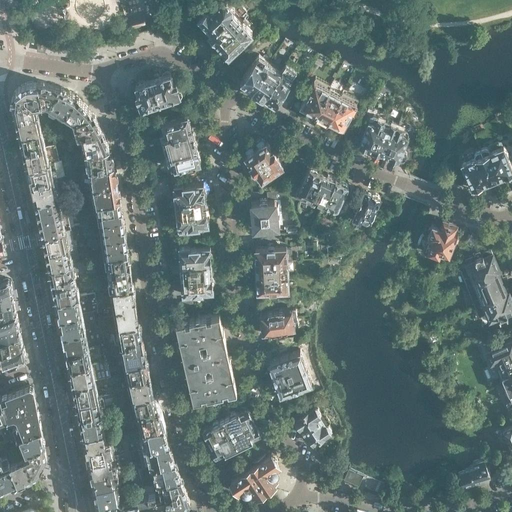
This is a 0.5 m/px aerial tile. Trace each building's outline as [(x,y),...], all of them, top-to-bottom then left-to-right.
[(209,30),(232,8),(235,6),(231,2),(228,0),(218,0),(215,3),(213,1),(206,7),(204,6),(199,11),(200,13),(198,14),(207,23),(205,25),(209,30)] [(218,42),(242,19),(232,8),(209,30),(208,31),(209,32),(209,34),(212,37),(214,37),(218,42)] [(133,19),(130,20),(131,26),(145,22),(143,17),(140,17),(139,16),(133,18),(133,19)] [(228,53),(248,34),(248,33),(252,29),(242,19),(218,42),(223,47),(222,49),(225,52),(227,52),(228,53)] [(46,44),(38,43),(37,50),(44,51),(46,44)] [(252,86),(270,60),(259,53),(256,57),(241,78),(252,86)] [(289,79),(299,64),(289,57),(281,68),(264,94),(275,101),(290,80),(289,79)] [(264,94),(281,68),(270,60),(252,86),(264,94)] [(182,89),(181,85),(178,83),(174,72),(171,73),(170,71),(169,71),(168,71),(167,71),(166,71),(164,72),(163,72),(163,73),(159,75),(158,74),(157,73),(156,73),(155,73),(154,73),(154,74),(153,75),(153,76),(153,77),(161,100),(179,93),(181,92),(182,89)] [(314,115),(329,86),(331,84),(315,76),(309,88),(306,86),(298,101),(301,103),(301,104),(299,107),(314,114),(314,115)] [(161,100),(153,77),(143,80),(142,80),(141,80),(139,80),(138,81),(137,82),(136,82),(135,83),(136,85),(134,86),(138,97),(136,100),(137,104),(141,106),(143,105),(143,106),(161,100)] [(43,102),(39,81),(36,81),(34,81),(32,81),(30,81),(29,81),(27,82),(25,83),(23,84),(21,85),(20,86),(18,87),(17,88),(15,90),(34,104),(43,102)] [(51,104),(61,86),(58,85),(52,83),(49,83),(47,82),(44,82),(42,81),(39,81),(43,102),(47,101),(51,104)] [(290,101),(299,88),(291,82),(282,96),(290,101)] [(65,113),(77,96),(74,94),(72,92),(70,91),(68,89),(65,88),(61,86),(51,104),(59,109),(57,111),(64,115),(65,113)] [(326,121),(341,93),(329,86),(314,115),(326,121)] [(36,114),(34,104),(15,90),(14,91),(13,93),(13,94),(12,96),(12,98),(12,99),(13,104),(16,118),(36,114)] [(344,126),(358,98),(343,90),(341,93),(326,121),(327,121),(342,129),(343,126),(344,126)] [(80,98),(77,96),(65,113),(74,119),(93,113),(91,111),(90,109),(87,105),(86,104),(82,100),(80,98)] [(191,126),(188,112),(176,115),(176,116),(163,120),(159,121),(161,129),(162,134),(191,126)] [(100,125),(98,121),(96,117),(93,113),(74,119),(76,126),(74,127),(76,135),(77,135),(82,134),(102,129),(102,128),(100,125)] [(38,125),(36,114),(16,118),(20,134),(39,130),(41,129),(40,124),(38,125)] [(372,150),(384,120),(385,117),(379,115),(377,118),(375,117),(374,117),(373,117),(372,117),(371,117),(371,118),(370,119),(369,120),(368,120),(359,144),(360,145),(361,146),(361,147),(362,147),(363,148),(364,148),(366,148),(367,148),(372,150)] [(385,155),(398,122),(392,120),(391,123),(384,120),(372,150),(373,150),(373,151),(374,152),(375,153),(376,153),(377,153),(379,153),(385,155)] [(403,149),(408,136),(408,135),(408,134),(408,133),(408,132),(408,131),(407,131),(406,130),(405,129),(403,128),(404,125),(398,122),(385,155),(390,157),(391,158),(392,159),(393,160),(394,160),(395,160),(396,160),(397,160),(398,160),(399,160),(400,160),(401,160),(402,160),(403,160),(404,160),(405,159),(405,158),(406,157),(407,156),(407,155),(407,154),(407,153),(406,152),(406,151),(405,150),(404,150),(404,149),(403,149)] [(197,145),(192,126),(191,126),(162,134),(168,153),(197,145)] [(104,132),(102,129),(82,134),(84,143),(82,143),(83,150),(87,150),(109,145),(108,142),(106,138),(105,135),(104,132)] [(42,140),(39,130),(20,134),(24,150),(43,145),(45,145),(44,140),(42,140)] [(277,156),(280,155),(274,146),(272,148),(266,140),(265,141),(263,138),(261,138),(256,141),(255,143),(256,144),(254,145),(272,172),(283,164),(277,156)] [(59,159),(55,143),(43,146),(43,145),(24,150),(27,166),(48,162),(49,161),(59,159)] [(113,158),(112,153),(110,153),(109,146),(109,145),(87,150),(88,156),(85,156),(86,163),(88,163),(88,167),(92,166),(113,162),(113,158)] [(201,159),(197,145),(168,153),(169,158),(171,166),(175,165),(189,162),(201,159)] [(272,172),(254,145),(253,146),(252,146),(250,145),(245,149),(245,151),(246,153),(245,154),(250,163),(248,164),(254,172),(256,171),(262,179),(272,172)] [(511,166),(508,156),(508,152),(506,149),(503,146),(503,145),(489,150),(488,148),(484,147),(480,149),(493,179),(505,174),(506,174),(507,174),(508,174),(509,174),(511,173),(511,172),(511,171),(511,166)] [(493,179),(480,149),(476,150),(474,154),(460,159),(461,163),(462,167),(463,170),(466,173),(472,188),(473,187),(475,187),(476,187),(477,187),(478,186),(479,186),(480,185),(481,184),(493,179)] [(53,177),(52,169),(49,170),(48,162),(27,166),(31,182),(53,177)] [(117,180),(116,170),(115,170),(114,162),(113,162),(92,166),(92,173),(90,173),(91,180),(92,179),(93,184),(117,180)] [(322,204),(335,176),(322,170),(323,170),(309,163),(295,194),(315,203),(316,201),(322,204)] [(337,205),(348,182),(335,176),(322,204),(321,206),(328,209),(331,202),(337,205)] [(59,194),(55,177),(53,177),(31,182),(35,199),(57,194),(59,194)] [(120,197),(119,189),(118,189),(117,180),(93,184),(94,188),(92,188),(93,195),(98,194),(99,201),(120,197)] [(205,195),(204,181),(183,183),(183,181),(173,182),(174,184),(173,184),(175,199),(205,195)] [(282,223),(280,197),(285,197),(283,189),(266,191),(267,197),(260,198),(260,199),(251,200),(253,226),(262,225),(262,226),(270,225),(270,224),(282,223)] [(376,207),(381,196),(380,196),(378,194),(375,192),(372,192),(366,189),(362,198),(358,205),(353,216),(366,223),(368,222),(370,218),(371,218),(372,216),(372,217),(376,209),(375,209),(376,207)] [(60,206),(57,194),(35,199),(38,216),(63,211),(62,206),(60,206)] [(207,209),(205,195),(175,199),(177,213),(207,209)] [(123,215),(120,197),(99,201),(94,202),(95,208),(97,208),(99,219),(123,215)] [(345,216),(352,201),(346,198),(339,213),(345,216)] [(209,223),(207,209),(177,213),(179,226),(179,228),(189,227),(188,225),(209,223)] [(65,228),(62,215),(64,215),(63,211),(38,216),(42,232),(65,228)] [(126,232),(123,215),(99,219),(97,219),(98,226),(101,225),(103,236),(126,232)] [(457,237),(458,234),(458,232),(457,232),(457,231),(453,230),(456,223),(452,222),(453,221),(447,219),(443,218),(440,225),(432,222),(431,225),(430,225),(429,226),(428,229),(428,231),(427,234),(425,234),(422,237),(420,242),(421,246),(420,246),(423,247),(422,247),(427,249),(438,254),(440,250),(448,254),(455,237),(456,238),(456,237),(457,237)] [(67,239),(65,228),(42,232),(46,249),(70,244),(69,239),(67,239)] [(300,237),(299,230),(285,231),(286,239),(300,237)] [(128,250),(126,232),(103,236),(101,236),(102,243),(104,243),(106,253),(107,253),(128,250)] [(471,247),(477,236),(472,233),(466,245),(471,247)] [(71,261),(68,249),(71,248),(70,244),(46,249),(49,265),(71,261)] [(211,259),(210,244),(190,246),(190,244),(179,244),(180,261),(211,259)] [(292,260),(291,245),(255,247),(256,262),(287,260),(292,260)] [(499,269),(492,252),(491,248),(481,252),(479,250),(474,252),(475,255),(474,255),(475,258),(468,261),(469,262),(463,265),(466,272),(463,274),(467,283),(499,269)] [(131,267),(128,250),(107,253),(108,261),(106,263),(107,270),(131,267)] [(90,267),(89,257),(82,258),(84,268),(90,267)] [(212,274),(211,259),(180,261),(182,276),(212,274)] [(288,274),(287,260),(256,262),(257,276),(288,274)] [(75,278),(73,269),(71,268),(73,267),(72,261),(71,261),(49,265),(53,282),(75,278)] [(133,283),(131,267),(107,270),(109,277),(111,279),(113,287),(133,283)] [(508,292),(505,284),(509,282),(507,276),(503,278),(499,269),(467,283),(476,305),(508,292)] [(213,289),(212,280),(212,274),(182,276),(183,293),(193,292),(193,290),(213,289)] [(288,288),(288,274),(257,276),(257,290),(288,288)] [(13,288),(11,279),(8,277),(2,279),(0,280),(0,292),(12,288),(13,288)] [(77,295),(75,288),(77,286),(75,278),(53,282),(56,299),(77,295)] [(135,296),(133,283),(113,287),(114,295),(111,296),(113,305),(136,302),(135,296)] [(0,315),(16,310),(12,288),(0,292),(0,315)] [(297,298),(296,291),(280,293),(280,300),(297,298)] [(511,314),(511,300),(508,292),(476,305),(480,315),(487,312),(491,323),(501,319),(502,322),(508,320),(507,317),(511,314)] [(80,311),(78,300),(88,298),(87,293),(77,295),(56,299),(59,316),(80,311)] [(139,320),(137,308),(136,302),(113,305),(115,315),(118,315),(119,324),(139,320)] [(297,316),(295,307),(292,307),(292,306),(259,311),(261,322),(297,316)] [(101,325),(98,308),(94,309),(80,311),(81,315),(94,313),(97,325),(101,325)] [(20,322),(18,316),(17,310),(16,310),(0,315),(0,328),(19,322),(20,322)] [(83,328),(81,315),(80,311),(59,316),(63,332),(83,328)] [(237,388),(229,353),(219,311),(200,315),(198,314),(196,314),(195,316),(176,321),(193,398),(212,393),(212,394),(214,395),(216,395),(217,392),(237,388)] [(298,325),(297,316),(261,322),(262,332),(295,327),(295,326),(298,325)] [(142,332),(139,320),(119,324),(120,332),(118,333),(120,342),(143,338),(142,332)] [(0,339),(21,333),(19,322),(0,328),(0,339)] [(108,359),(105,345),(101,325),(97,325),(83,328),(63,332),(69,366),(108,359)] [(23,343),(21,333),(0,339),(0,345),(1,351),(23,343)] [(511,338),(507,340),(505,334),(485,342),(488,348),(485,349),(490,361),(493,361),(499,377),(502,384),(505,383),(511,380),(511,338)] [(146,356),(144,344),(143,338),(120,342),(122,352),(124,352),(126,360),(146,356)] [(24,356),(26,353),(24,343),(23,343),(1,351),(4,364),(24,356)] [(312,380),(308,369),(307,369),(304,359),(300,348),(289,352),(289,351),(279,355),(280,355),(269,359),(273,370),(275,370),(279,379),(276,380),(280,391),(291,387),(292,388),(301,384),(312,380)] [(150,374),(146,356),(126,360),(128,368),(126,369),(128,378),(150,374)] [(92,372),(100,370),(102,377),(105,376),(111,375),(109,363),(108,359),(69,366),(73,382),(93,379),(92,372)] [(154,390),(150,375),(150,374),(128,378),(130,388),(132,387),(134,395),(154,390)] [(97,395),(93,379),(73,382),(76,399),(97,395)] [(511,380),(505,383),(505,384),(503,385),(510,402),(506,403),(509,411),(511,409),(511,380)] [(0,428),(38,414),(33,385),(29,384),(0,395),(7,417),(0,419),(0,428)] [(154,390),(134,395),(136,403),(134,403),(136,412),(159,407),(154,390)] [(119,409),(116,399),(115,391),(109,393),(97,395),(76,399),(80,416),(103,412),(102,407),(112,405),(113,410),(119,409)] [(308,405),(318,398),(315,394),(305,400),(308,405)] [(332,428),(328,423),(326,423),(319,413),(321,411),(318,406),(315,406),(314,405),(313,406),(308,409),(307,408),(295,415),(296,417),(295,418),(306,436),(309,434),(310,435),(310,437),(311,439),(312,440),(314,442),(324,436),(325,437),(325,436),(328,434),(329,434),(329,433),(329,432),(331,431),(330,430),(332,428)] [(163,424),(159,407),(136,412),(141,430),(163,424)] [(254,420),(253,418),(247,407),(238,411),(237,410),(236,411),(234,410),(231,412),(230,414),(224,417),(232,431),(254,420)] [(122,426),(120,416),(119,409),(113,410),(117,427),(122,426)] [(107,429),(104,412),(103,412),(80,416),(83,434),(107,429)] [(20,435),(41,426),(38,414),(0,428),(5,441),(20,435)] [(128,433),(125,415),(120,416),(122,426),(124,434),(128,433)] [(232,431),(224,417),(218,420),(216,419),(213,421),(213,423),(211,423),(211,424),(203,428),(207,437),(206,438),(208,443),(232,431)] [(261,433),(257,425),(254,420),(232,431),(239,446),(245,443),(247,443),(250,442),(251,440),(252,439),(252,438),(261,433)] [(511,423),(502,427),(504,429),(501,430),(500,434),(502,439),(505,440),(507,439),(511,449),(511,423)] [(169,441),(163,424),(141,430),(146,447),(169,441)] [(44,442),(41,426),(20,435),(26,450),(29,448),(44,442)] [(112,442),(111,434),(119,432),(121,440),(126,439),(124,434),(122,426),(117,427),(107,429),(83,434),(86,447),(112,442)] [(239,446),(232,431),(208,443),(215,457),(225,452),(226,452),(227,451),(229,452),(232,451),(233,449),(239,446)] [(133,450),(128,433),(124,434),(126,439),(129,451),(133,450)] [(129,451),(126,439),(121,440),(125,453),(130,452),(129,451)] [(175,458),(169,441),(146,447),(151,464),(152,464),(175,458)] [(43,461),(46,455),(47,454),(45,445),(44,442),(29,448),(31,453),(25,456),(33,474),(37,472),(40,468),(39,467),(42,462),(43,461)] [(108,451),(114,450),(112,442),(86,447),(88,459),(109,456),(108,451)] [(133,464),(130,452),(125,453),(129,465),(133,464)] [(278,474),(279,469),(277,466),(279,465),(277,462),(278,462),(277,461),(278,461),(278,460),(277,459),(277,458),(277,457),(276,456),(276,455),(275,454),(274,453),(273,453),(272,453),(272,452),(271,452),(268,455),(266,452),(253,461),(255,463),(251,466),(266,488),(273,483),(274,483),(274,482),(274,481),(274,480),(277,478),(275,476),(278,474)] [(33,474),(25,456),(10,463),(11,465),(18,481),(33,474)] [(118,467),(116,458),(110,459),(109,456),(88,459),(91,472),(118,467)] [(18,481),(11,465),(8,466),(7,468),(2,457),(0,457),(0,469),(7,486),(18,481)] [(490,474),(484,457),(478,459),(472,461),(473,464),(468,466),(469,467),(458,471),(459,477),(463,486),(480,480),(479,478),(490,474)] [(181,475),(175,458),(152,464),(156,481),(158,480),(181,475)] [(266,488),(251,466),(247,468),(246,466),(234,474),(236,476),(231,479),(231,480),(231,481),(231,482),(231,483),(232,484),(232,485),(233,486),(234,487),(234,488),(235,488),(237,489),(238,488),(240,491),(241,490),(243,493),(249,494),(251,492),(252,494),(255,492),(256,493),(257,493),(258,493),(259,493),(266,488)] [(113,481),(112,476),(119,474),(118,467),(91,472),(94,485),(113,481)] [(143,483),(138,467),(134,468),(137,476),(134,477),(136,485),(143,483)] [(359,484),(363,473),(349,467),(344,478),(359,484)] [(187,492),(183,482),(181,475),(158,480),(162,495),(165,497),(187,492)] [(117,497),(114,481),(113,481),(94,485),(97,503),(117,499),(117,497)] [(149,482),(143,483),(136,485),(137,490),(150,487),(149,482)] [(160,511),(157,496),(155,492),(138,496),(139,498),(141,511),(160,511)] [(166,511),(185,506),(189,497),(187,492),(165,497),(162,495),(157,496),(160,511),(166,511)] [(141,511),(139,498),(122,501),(122,503),(124,511),(141,511)] [(124,511),(122,503),(117,502),(117,499),(97,503),(98,509),(102,511),(124,511)]
